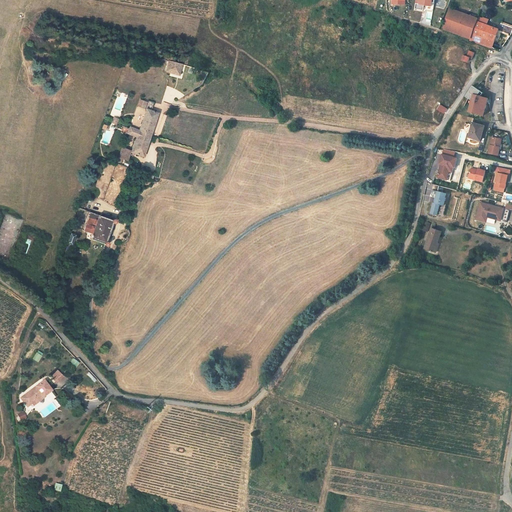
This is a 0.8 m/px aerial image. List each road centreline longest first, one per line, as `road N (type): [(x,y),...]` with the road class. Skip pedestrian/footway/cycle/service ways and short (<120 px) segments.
road 1 (residential): [(432,148),(255,225),(125,362),(105,367),(90,342),(92,295),(127,228),(165,103)]
road 2 (residential): [(0,278),(41,309),(117,394),(248,406),(309,328),(392,265),(407,242),(432,148)]
road 3 (track): [(165,103),(432,148)]
road 4 (residential): [(432,148),(459,97),(505,51)]
